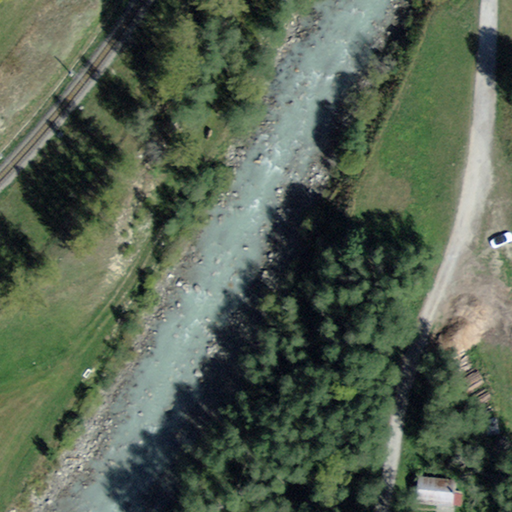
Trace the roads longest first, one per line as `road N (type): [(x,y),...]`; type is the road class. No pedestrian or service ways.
road 1 (track): [(475,199),(406,372),(384,511)]
road 2 (track): [(488,0),(487,125),(475,199)]
